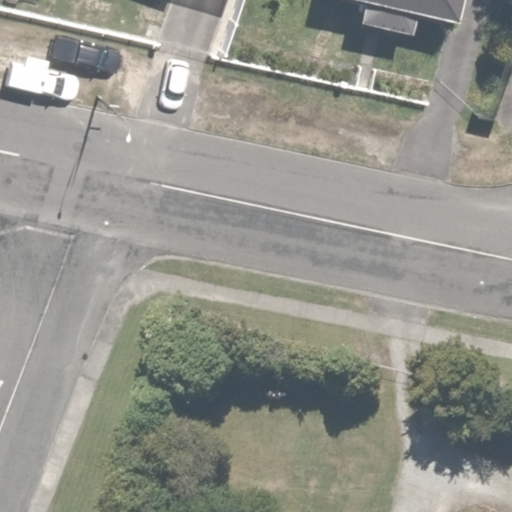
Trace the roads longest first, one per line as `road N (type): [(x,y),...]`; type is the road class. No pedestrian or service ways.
road 1 (residential): [(89,170),(511,260)]
road 2 (residential): [(89,170),(0,428)]
